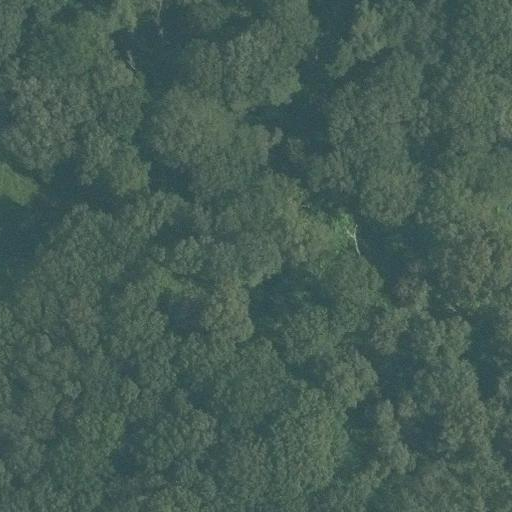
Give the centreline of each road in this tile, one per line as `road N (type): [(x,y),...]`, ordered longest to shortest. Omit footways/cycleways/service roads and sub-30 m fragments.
road 1 (track): [(463,0),(410,57),(351,142),(256,235)]
road 2 (track): [(511,272),(451,269),(365,121)]
